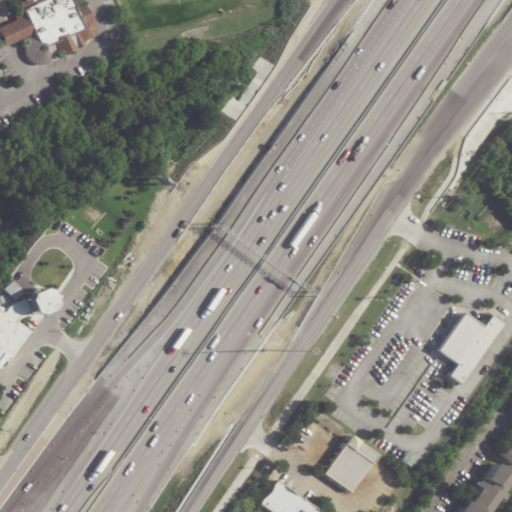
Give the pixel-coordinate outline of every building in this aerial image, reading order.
[(72,0),(75,7),(74,7),(74,9),(84,5),(95,29),(91,37),(82,41),(83,45),(58,56),(55,51),(55,54),(53,57),(50,61),(45,64),(40,65),(35,64),(32,63),(28,60),(25,56),(23,51),(23,46),(25,41),(28,37),(10,44),(3,47),(0,40),(0,27),(3,26),(15,20),(13,16),(22,12),(19,4),(28,0),(72,0)] [(0,364),(4,358),(11,355),(26,330),(12,322),(50,307),(44,292),(37,288),(25,293),(19,302),(0,310),(0,364)] [(500,325),(501,325),(459,385),(446,377),(454,365),(434,351),(460,313),(480,328),(488,316),(500,325)] [(511,464),(498,454),(510,439),(511,440),(511,434),(508,431),(511,427),(511,464)] [(373,456),(348,493),(321,474),(340,446),(339,445),(346,436),(355,442),(355,443),(373,456)] [(456,511),(463,502),(466,504),(476,489),(471,486),(474,481),(484,488),(487,484),(483,481),(493,465),(510,476),(498,494),(502,497),(499,501),(495,499),(485,511),(456,511)] [(309,508),(314,511),(269,511),(257,503),(273,481),(309,508)]
